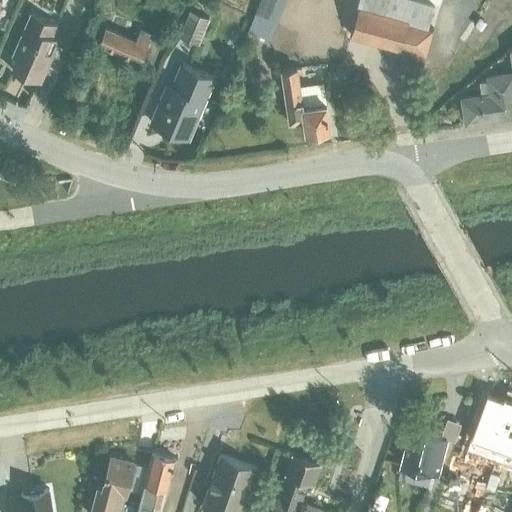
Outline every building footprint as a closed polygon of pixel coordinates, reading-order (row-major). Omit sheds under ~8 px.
[(255,20),(251,29),(269,36),(272,27),(274,28),(285,0),(261,0),(254,19),(255,20)] [(359,7),(351,35),(401,50),(402,48),(426,55),(434,27),(429,26),(435,5),(417,0),(359,0),(357,6),(359,7)] [(191,9),(179,34),(199,42),(210,17),(191,9)] [(31,10),(12,52),(18,55),(13,67),(41,80),(60,37),(52,34),(58,22),(31,10)] [(106,25),(99,42),(141,60),(142,58),(153,63),(164,37),(142,27),(137,38),(106,25)] [(169,82),(153,121),(167,127),(167,128),(186,137),(213,74),(181,60),(171,83),(169,82)] [(299,66),(283,67),(290,121),(305,119),(306,130),(331,126),(325,80),(301,83),(299,66)] [(511,68),(486,72),(487,78),(480,79),(482,91),(462,94),(466,121),(511,114),(511,68)] [(406,332),(391,336),(394,347),(409,343),(406,332)] [(511,392),(489,384),(467,441),(511,458),(511,392)] [(440,435),(447,437),(455,439),(462,421),(448,416),(440,435)] [(447,437),(440,435),(410,428),(401,463),(418,467),(414,481),(429,484),(431,475),(436,477),(437,472),(438,472),(447,437)] [(279,490),(271,511),(321,511),(324,504),(308,499),(308,500),(302,499),(308,479),(315,481),(322,459),(307,454),(292,449),(278,490),(279,490)] [(221,450),(203,503),(229,511),(241,511),(258,463),(221,450)] [(137,511),(151,511),(154,505),(160,507),(164,493),(157,491),(158,485),(169,488),(176,456),(153,451),(137,511)] [(128,486),(135,461),(112,455),(106,477),(103,477),(102,483),(97,483),(89,511),(121,511),(125,495),(126,495),(128,486)] [(135,461),(128,486),(141,489),(147,464),(135,461)] [(52,511),(49,487),(22,492),(22,493),(21,494),(10,495),(12,511),(52,511)] [(463,511),(505,511),(467,500),(463,511)]
